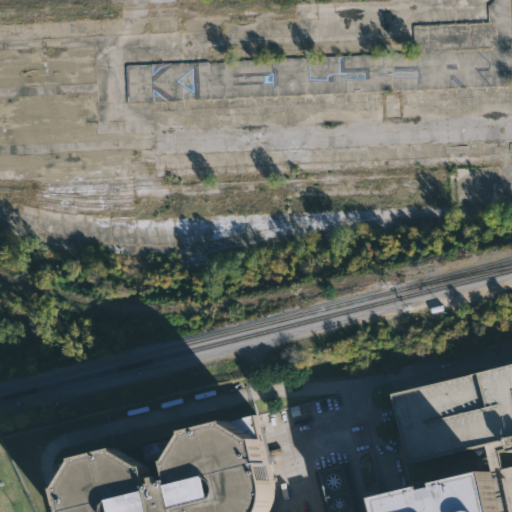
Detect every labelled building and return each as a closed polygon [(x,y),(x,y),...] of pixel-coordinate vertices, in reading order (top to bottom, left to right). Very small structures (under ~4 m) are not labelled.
[(417,91),(417,71),(401,71),(401,55),(255,58),(255,65),(243,65),(243,62),(225,62),(225,75),(222,75),(222,95),(417,91)] [(391,395),(507,367),(511,365),(511,437),(408,463),(391,395)] [(75,511),(70,489),(72,489),(90,461),(90,458),(258,417),(275,477),(277,493),(275,507),(271,511),(75,511)] [(332,511),(322,470),(342,465),(348,492),(356,490),(360,507),(361,511),(332,511)] [(361,511),(360,507),(393,498),(394,503),(405,500),(403,494),(427,488),(497,470),(511,466),(511,511),(361,511)]
